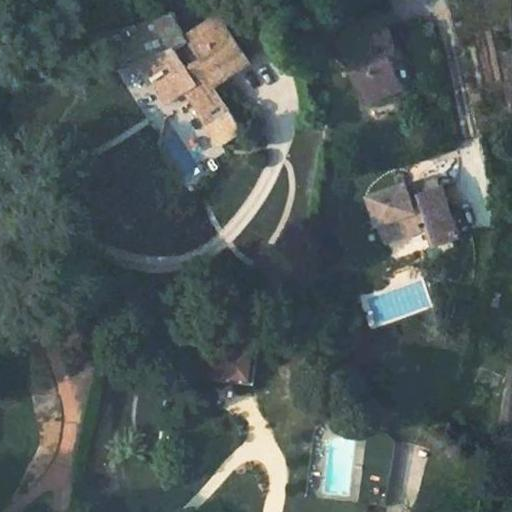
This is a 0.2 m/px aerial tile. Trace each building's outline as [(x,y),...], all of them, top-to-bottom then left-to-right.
[(385,16),(343,35),(371,106),(406,91),(393,57),(400,54),(385,16)] [(172,58),(133,66),(147,92),(153,89),(165,111),(177,105),(195,140),(221,127),(207,99),(247,77),(222,29),(184,48),(196,72),(182,79),(172,58)] [(153,89),(147,92),(158,114),(165,111),(153,89)] [(438,181),(408,193),(412,204),(442,192),(438,181)] [(408,193),(372,208),(389,252),(431,235),(439,255),(464,245),(442,192),(412,204),(408,193)] [(257,349),(210,343),(207,381),(253,385),(257,349)]
